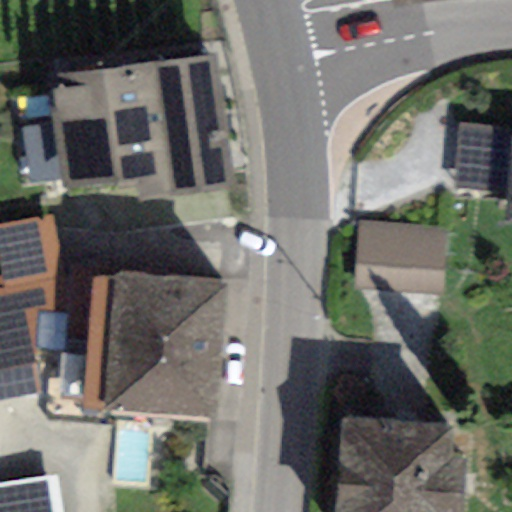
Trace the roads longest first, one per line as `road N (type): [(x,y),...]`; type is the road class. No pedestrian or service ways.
road 1 (unclassified): [(285,63),(298,215),(274,511)]
road 2 (unclassified): [(285,63),(511,23)]
